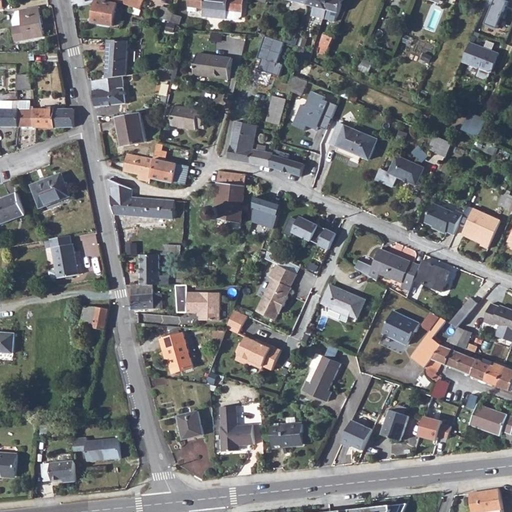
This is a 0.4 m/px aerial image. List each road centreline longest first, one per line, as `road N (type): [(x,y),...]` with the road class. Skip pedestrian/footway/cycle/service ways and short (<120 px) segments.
road 1 (residential): [(88,133),(126,341),(168,502)]
road 2 (tertiary): [(511,466),(190,500)]
road 3 (residential): [(62,0),(88,133)]
